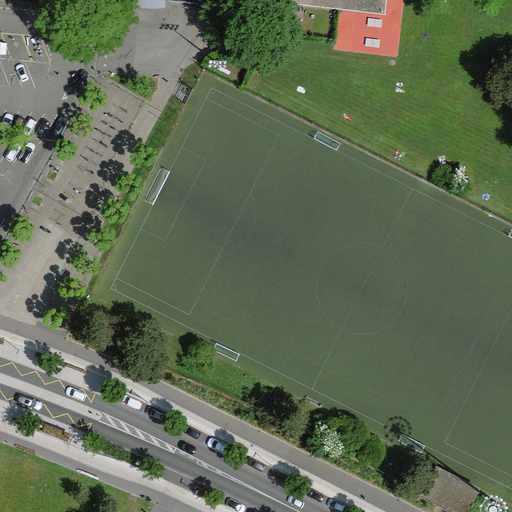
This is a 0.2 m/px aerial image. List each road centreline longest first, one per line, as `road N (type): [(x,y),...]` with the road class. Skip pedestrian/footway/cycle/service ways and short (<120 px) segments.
road 1 (secondary): [(191,455),(95,399),(0,363)]
road 2 (secondary): [(0,395),(85,428),(191,455)]
road 3 (secondary): [(304,511),(191,455)]
